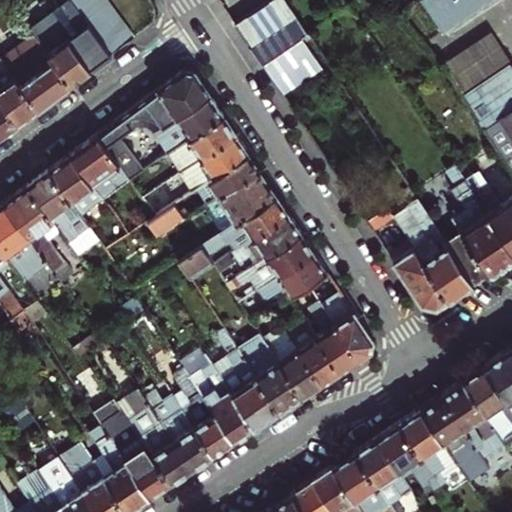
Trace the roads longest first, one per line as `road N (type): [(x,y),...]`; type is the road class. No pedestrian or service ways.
road 1 (residential): [(201,15),(423,368)]
road 2 (residential): [(423,368),(292,438),(181,511)]
road 3 (residential): [(0,166),(201,15)]
